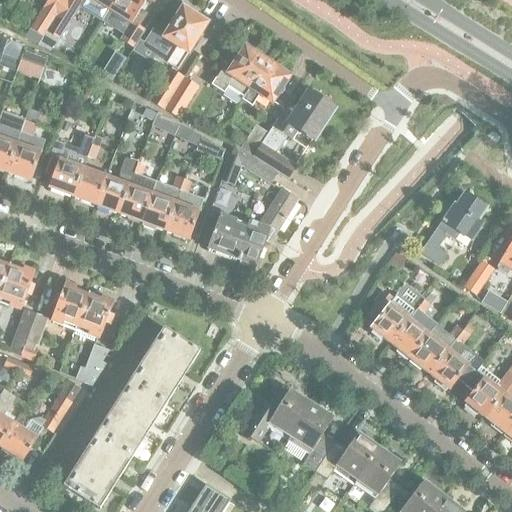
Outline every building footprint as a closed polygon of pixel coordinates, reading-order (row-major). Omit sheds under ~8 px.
[(37,44),(51,22),(64,0),(45,0),(23,36),(37,44)] [(109,8),(113,0),(64,0),(51,22),(45,31),(58,39),(78,7),(83,11),(100,21),(101,21),(109,8)] [(145,0),(113,0),(109,8),(101,21),(101,22),(122,35),(118,41),(132,49),(144,31),(131,23),(145,0)] [(152,55),(177,71),(207,23),(182,7),(163,37),(152,30),(143,46),(153,52),(152,55)] [(20,46),(4,40),(0,49),(0,56),(14,61),(20,46)] [(242,97),(265,61),(245,47),(239,57),(234,57),(232,61),(233,65),(228,73),(222,70),(212,86),(224,93),(228,88),(242,97)] [(23,49),(19,61),(42,69),(46,57),(23,49)] [(289,77),(265,61),(242,97),(243,98),(242,99),(252,106),(259,95),(271,103),(277,95),(281,95),(284,90),(283,85),(289,77)] [(41,72),(44,78),(49,80),(54,76),(56,71),(54,67),(47,64),(44,68),(41,72)] [(162,107),(183,76),(169,67),(149,99),(162,107)] [(199,86),(184,77),(183,76),(162,107),(179,117),(199,86)] [(333,109),(307,92),(292,115),(283,109),(267,132),(261,143),(269,148),(274,140),(282,145),(287,137),(291,140),(298,130),(313,140),(333,109)] [(155,114),(143,108),(139,116),(151,121),(155,114)] [(24,120),(35,124),(39,113),(28,109),(24,120)] [(173,126),(158,119),(152,130),(167,137),(173,126)] [(40,153),(27,148),(36,125),(35,124),(24,120),(23,120),(19,131),(15,144),(5,173),(29,181),(40,153)] [(246,153),(252,157),(261,143),(267,132),(255,124),(240,147),(234,144),(234,145),(246,153)] [(179,132),(175,142),(197,152),(198,149),(201,142),(179,132)] [(82,168),(86,156),(92,140),(85,137),(79,152),(54,143),(42,174),(52,178),(48,188),(71,197),(82,168)] [(93,137),(92,140),(86,156),(94,160),(99,148),(98,148),(101,140),(93,137)] [(15,144),(0,138),(0,170),(5,173),(15,144)] [(208,153),(213,144),(202,140),(201,142),(198,149),(208,153)] [(252,157),(276,173),(286,179),(295,164),(261,143),(252,157)] [(246,153),(234,145),(220,181),(233,186),(241,166),(246,153)] [(269,184),(276,173),(252,157),(246,153),(241,166),(269,184)] [(124,157),(115,181),(104,177),(94,205),(117,214),(137,162),(124,157)] [(145,165),(137,162),(117,214),(140,223),(151,194),(139,190),(144,177),(141,176),(145,165)] [(104,177),(82,168),(71,197),(94,205),(104,177)] [(155,182),(151,194),(140,223),(163,231),(182,179),(174,176),(170,187),(155,182)] [(190,181),(182,179),(163,231),(187,240),(202,201),(186,195),(190,181)] [(248,221),(245,229),(243,234),(247,235),(237,261),(255,267),(265,241),(267,238),(271,240),(297,200),(281,189),(258,225),(248,221)] [(476,199),(473,200),(464,193),(455,206),(454,204),(441,223),(421,253),(422,254),(422,255),(438,266),(445,255),(435,248),(450,227),(470,241),(481,225),(476,222),(485,208),(481,205),(481,203),(476,199)] [(206,249),(237,261),(247,235),(243,234),(245,229),(234,225),(236,221),(219,214),(206,249)] [(511,239),(499,262),(496,267),(499,268),(497,271),(506,276),(510,268),(511,269),(511,239)] [(0,259),(0,289),(10,263),(0,259)] [(461,286),(475,296),(493,268),(480,259),(461,286)] [(10,263),(0,289),(0,302),(20,310),(34,272),(10,263)] [(64,283),(50,321),(74,330),(88,293),(64,283)] [(408,319),(416,309),(423,300),(417,295),(410,305),(406,302),(402,307),(393,299),(383,292),(366,314),(375,321),(370,328),(389,344),(408,320),(408,319)] [(88,293),(74,330),(92,337),(92,345),(96,347),(112,302),(88,293)] [(430,305),(423,300),(416,309),(422,315),(430,305)] [(24,311),(8,353),(20,358),(36,315),(24,311)] [(48,320),(36,315),(20,358),(32,363),(37,352),(33,350),(35,347),(37,347),(48,320)] [(427,334),(408,320),(389,344),(408,358),(427,334)] [(455,340),(462,331),(456,326),(448,336),(455,340)] [(455,340),(447,350),(428,374),(448,390),(456,380),(464,386),(475,372),(457,358),(464,348),(461,345),(472,332),(465,327),(462,331),(455,340)] [(162,328),(129,381),(165,404),(199,352),(162,328)] [(447,350),(427,334),(408,358),(428,374),(447,350)] [(79,367),(74,380),(83,384),(83,383),(86,377),(91,380),(109,353),(93,346),(83,369),(79,367)] [(16,372),(20,362),(7,357),(3,367),(16,372)] [(29,377),(33,367),(20,362),(16,372),(29,377)] [(477,413),(484,418),(511,381),(511,366),(500,382),(480,366),(475,372),(464,386),(472,392),(464,402),(466,404),(463,407),(475,416),(477,413)] [(131,458),(165,404),(129,381),(95,435),(131,458)] [(511,399),(511,381),(484,418),(503,433),(511,421),(511,400),(511,399)] [(67,384),(59,396),(70,404),(80,389),(67,384)] [(267,423),(289,437),(311,403),(289,389),(278,407),(275,405),(271,411),(261,404),(242,433),(255,441),(267,423)] [(0,395),(0,444),(13,424),(1,417),(13,399),(2,392),(0,395)] [(13,424),(0,444),(0,448),(8,454),(6,456),(19,465),(21,462),(36,439),(42,429),(51,434),(70,404),(59,396),(43,421),(39,418),(29,421),(23,431),(13,424)] [(314,473),(330,447),(318,439),(333,417),(311,403),(289,437),(311,451),(301,465),(314,473)] [(511,421),(503,433),(511,439),(511,421)] [(221,443),(230,448),(236,437),(227,432),(221,443)] [(334,466),(355,481),(379,447),(358,433),(342,455),(330,447),(314,473),(324,480),(334,466)] [(131,458),(95,435),(62,487),(98,510),(131,458)] [(385,485),(400,462),(379,447),(355,481),(377,496),(368,510),(370,511),(382,511),(396,493),(385,485)] [(399,511),(432,511),(444,496),(423,480),(399,511)] [(205,489),(193,508),(199,511),(226,511),(231,505),(205,489)] [(464,511),(444,496),(432,511),(464,511)]
